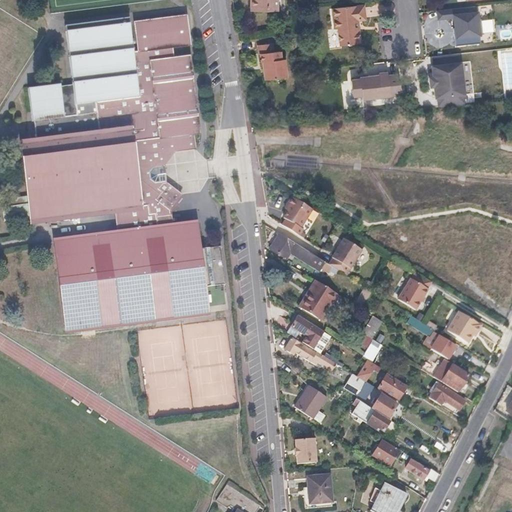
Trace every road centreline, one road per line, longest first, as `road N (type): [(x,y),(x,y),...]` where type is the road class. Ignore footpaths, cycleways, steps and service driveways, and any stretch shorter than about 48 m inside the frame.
road 1 (residential): [(216,0),(280,511)]
road 2 (residential): [(511,352),(430,511)]
